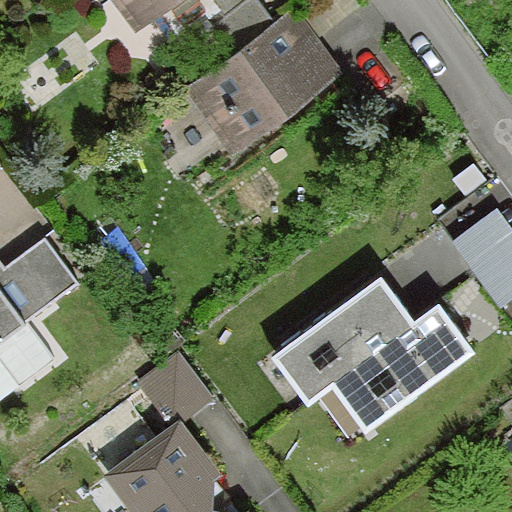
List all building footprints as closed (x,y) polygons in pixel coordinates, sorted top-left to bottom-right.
[(260,0),(120,0),(146,36),(163,25),(183,54),(208,37),(229,22),(259,1),(260,0)] [(228,67),(282,30),(259,1),(229,22),(207,39),(228,67)] [(194,90),(234,149),(340,77),(300,18),(282,30),(228,67),(194,90)] [(511,295),(511,205),(505,197),(461,231),(511,295)] [(3,271),(0,266),(0,363),(19,390),(54,362),(27,325),(79,288),(45,241),(3,271)] [(383,279),(275,357),(308,403),(333,385),(417,325),(383,279)] [(417,325),(333,385),(367,431),(475,353),(442,307),(417,325)] [(200,402),(208,396),(179,354),(144,378),(173,420),(200,402)] [(207,511),(228,498),(177,424),(113,473),(142,511),(207,511)] [(237,511),(228,498),(207,511),(237,511)]
